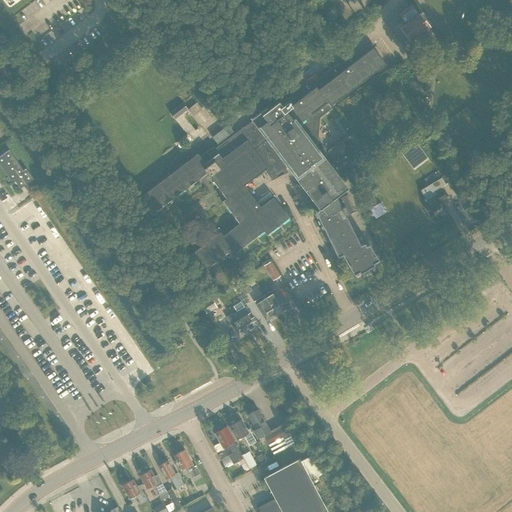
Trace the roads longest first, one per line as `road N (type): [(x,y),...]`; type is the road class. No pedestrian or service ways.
road 1 (tertiary): [(184,414),(511,220)]
road 2 (unclassified): [(92,460),(0,316)]
